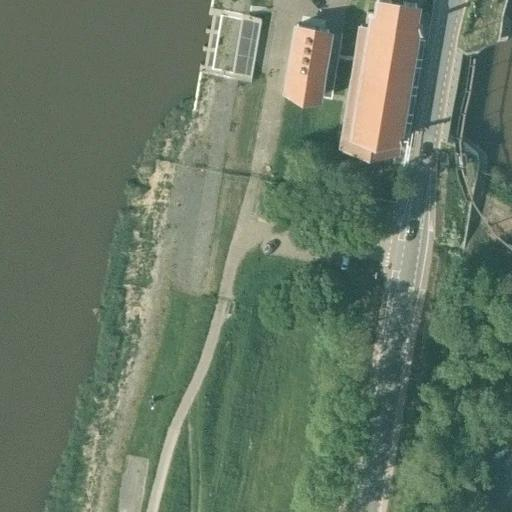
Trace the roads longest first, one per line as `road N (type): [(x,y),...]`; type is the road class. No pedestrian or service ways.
road 1 (unclassified): [(150,511),(243,226)]
road 2 (secondary): [(408,258),(452,0)]
road 3 (secondary): [(364,511),(408,258)]
road 4 (unclassified): [(243,226),(408,258)]
